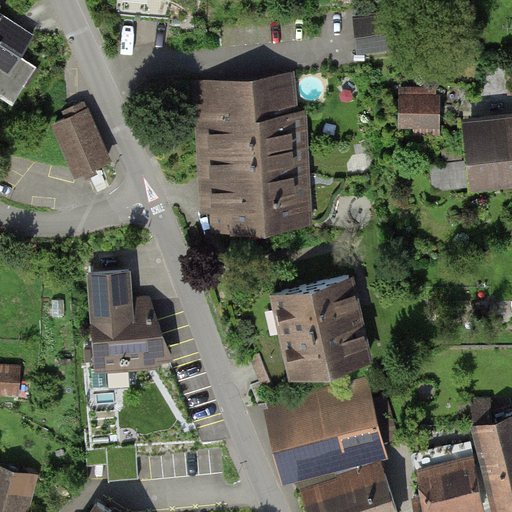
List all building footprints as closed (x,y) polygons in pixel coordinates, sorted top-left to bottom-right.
[(0,87),(14,96),(35,61),(22,53),(36,31),(0,8),(0,87)] [(388,8),(353,12),(357,50),(391,47),(388,8)] [(191,77),(195,149),(307,142),(303,71),(191,77)] [(440,91),(400,92),(400,124),(440,124),(440,91)] [(112,155),(88,100),(52,115),(76,170),(112,155)] [(511,107),(463,113),(470,179),(511,174),(511,107)] [(195,149),(199,220),(311,213),(307,142),(195,149)] [(130,263),(87,266),(95,366),(174,360),(151,292),(132,294),(130,263)] [(355,271),(270,288),(288,373),(372,356),(355,271)] [(20,365),(0,363),(0,391),(19,392),(20,365)] [(370,380),(266,403),(282,477),(386,455),(370,380)] [(511,408),(471,420),(493,502),(511,496),(511,408)] [(464,511),(484,507),(474,452),(454,456),(464,511)] [(443,511),(457,511),(464,511),(454,456),(434,460),(443,511)] [(302,483),(311,511),(398,511),(380,457),(302,483)] [(423,511),(443,511),(434,460),(414,464),(423,511)] [(27,511),(39,473),(0,461),(0,511),(27,511)] [(119,511),(97,496),(86,511),(119,511)]
